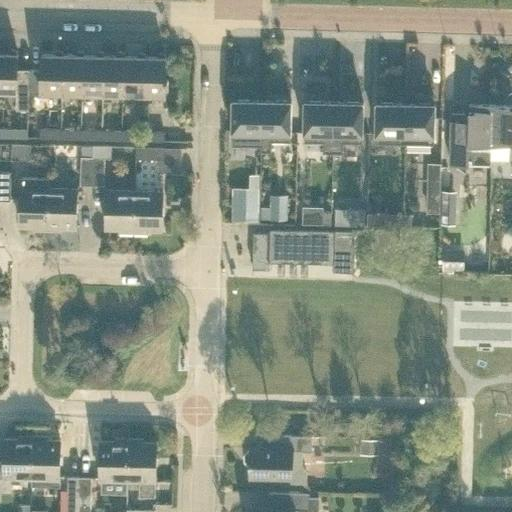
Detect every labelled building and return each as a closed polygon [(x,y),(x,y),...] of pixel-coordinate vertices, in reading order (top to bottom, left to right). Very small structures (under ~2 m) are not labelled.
[(0,91),(17,92),(16,109),(29,110),(29,93),(30,70),(18,69),(18,53),(18,50),(12,49),(11,53),(0,52),(0,91)] [(30,70),(29,93),(40,93),(61,93),(62,55),(62,51),(56,49),(54,54),(40,54),(40,70),(30,70)] [(75,55),(62,55),(61,93),(61,99),(71,100),(71,94),(81,94),(82,55),(82,52),(76,50),(75,55)] [(96,55),(82,55),(81,94),(82,94),(82,100),(90,100),(91,94),(102,94),(102,55),(102,52),(97,51),(96,55)] [(102,94),(102,101),(111,101),(112,95),(122,95),(123,56),(123,53),(118,51),(117,56),(102,55),(102,94)] [(137,56),(123,56),(122,95),(122,101),(132,101),(132,95),(142,95),(144,56),(143,56),(143,53),(138,52),(137,56)] [(142,95),(143,95),(143,102),(152,102),(152,95),(164,96),(164,89),(165,57),(163,57),(163,54),(158,52),(157,57),(144,56),(142,95)] [(233,100),(232,145),(260,146),(261,100),(233,100)] [(260,146),(260,151),(271,151),(271,141),(290,142),(291,101),(261,100),(260,146)] [(304,101),(303,142),(323,142),(322,152),(332,153),(333,102),(304,101)] [(333,102),(332,153),(342,153),(343,142),(362,142),(362,102),(333,102)] [(376,103),(375,143),(404,144),(405,103),(376,103)] [(405,103),(404,144),(434,144),(434,104),(405,103)] [(490,145),(491,145),(492,105),(469,105),(468,113),(451,113),(450,163),(468,164),(490,164),(490,145)] [(511,105),(492,105),(491,145),(511,145),(511,105)] [(16,128),(0,127),(0,136),(16,137),(28,137),(28,128),(16,128)] [(40,138),(60,138),(60,129),(41,129),(40,138)] [(80,130),(60,129),(60,138),(80,139),(80,130)] [(101,130),(80,130),(80,139),(100,139),(101,130)] [(101,130),(100,139),(121,140),(121,131),(101,130)] [(142,131),(121,131),(121,140),(142,140),(142,131)] [(165,132),(142,131),(142,140),(165,141),(165,132)] [(11,144),(11,151),(29,152),(29,144),(11,144)] [(79,185),(91,185),(92,145),(82,145),(81,156),(80,156),(79,185)] [(92,145),(91,185),(103,185),(104,157),(111,157),(111,146),(92,145)] [(135,146),(135,159),(163,159),(163,147),(135,146)] [(427,163),(427,180),(440,180),(440,163),(427,163)] [(11,172),(0,171),(0,199),(10,200),(11,172)] [(19,225),(33,226),(33,229),(46,229),(47,187),(49,187),(49,177),(21,176),(19,225)] [(61,230),(61,227),(75,227),(76,188),(49,187),(47,187),(46,229),(61,230)] [(106,189),(105,228),(119,229),(118,231),(132,232),(134,190),(106,189)] [(162,191),(134,190),(132,232),(147,233),(147,229),(161,230),(162,191)] [(440,206),(440,223),(454,223),(454,207),(456,207),(457,191),(442,190),(441,206),(440,206)] [(233,210),(257,211),(257,195),(234,195),(233,210)] [(426,195),(426,212),(439,213),(439,195),(426,195)] [(261,207),(261,218),(285,219),(285,208),(261,207)] [(323,211),(322,224),(330,224),(331,212),(323,211)] [(349,225),(364,225),(365,213),(349,212),(349,225)] [(352,232),(269,230),(268,234),(253,234),(252,269),(269,270),(269,263),(333,264),(332,272),(351,273),(352,232)] [(442,268),(463,268),(463,250),(442,250),(442,268)] [(0,476),(31,477),(32,435),(18,435),(18,439),(4,438),(3,463),(0,462),(0,476)] [(46,436),(32,435),(31,477),(59,478),(60,440),(46,439),(46,436)] [(301,450),(310,451),(311,437),(262,435),(262,448),(250,448),(247,451),(246,462),(250,465),(249,477),(292,477),(292,481),(305,482),(306,471),(301,466),(301,450)] [(99,479),(127,479),(128,438),(114,438),(114,441),(100,441),(99,479)] [(142,438),(128,438),(127,479),(140,480),(139,495),(155,495),(156,442),(142,442),(142,438)] [(360,438),(360,454),(378,454),(378,443),(382,443),(383,439),(360,438)] [(77,511),(78,505),(79,477),(67,476),(66,490),(60,490),(59,511),(77,511)] [(91,477),(79,477),(78,505),(90,505),(91,477)] [(268,508),(249,507),(248,511),(293,511),(294,509),(309,510),(309,496),(309,493),(269,492),(268,508)] [(318,497),(309,496),(309,510),(318,510),(318,497)]
